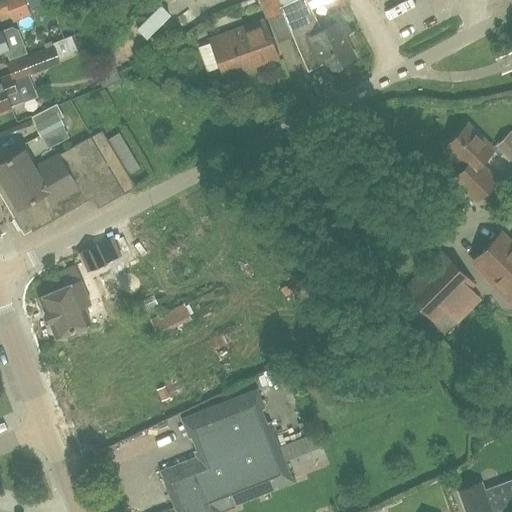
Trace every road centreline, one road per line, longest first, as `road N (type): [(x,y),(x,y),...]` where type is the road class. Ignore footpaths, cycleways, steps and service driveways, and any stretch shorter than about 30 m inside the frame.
road 1 (residential): [(284,129),(344,239),(511,409)]
road 2 (residential): [(0,274),(284,129)]
road 3 (residential): [(284,129),(508,14),(511,2)]
road 4 (tertiary): [(44,426),(0,306)]
